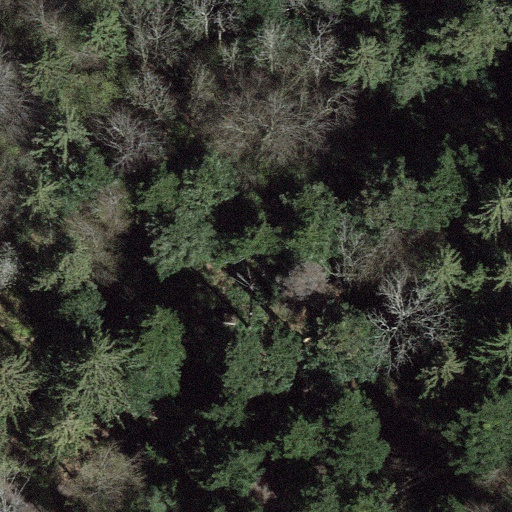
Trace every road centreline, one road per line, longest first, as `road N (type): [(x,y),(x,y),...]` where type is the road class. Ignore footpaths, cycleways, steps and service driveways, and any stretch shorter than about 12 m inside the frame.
road 1 (track): [(17,0),(511,183)]
road 2 (track): [(0,428),(511,422)]
